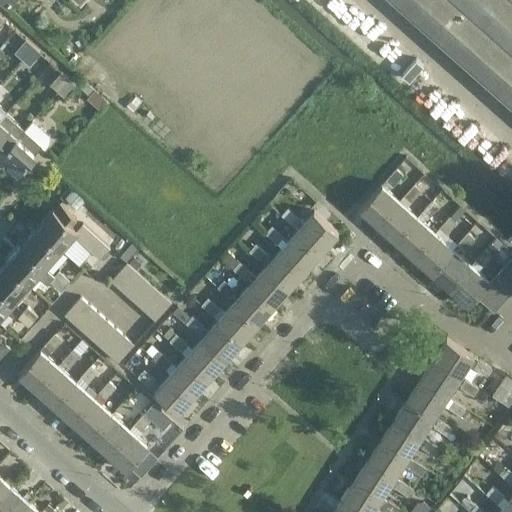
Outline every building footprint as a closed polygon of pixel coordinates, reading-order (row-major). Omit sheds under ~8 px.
[(511,0),(394,0),(511,104),(511,0)] [(21,58),(33,45),(26,38),(14,51),(21,58)] [(29,65),(41,51),(33,45),(21,58),(29,65)] [(412,76),(424,63),(413,53),(401,66),(412,76)] [(57,90),(69,77),(61,70),(49,83),(57,90)] [(89,95),(95,89),(75,71),(70,77),(69,77),(57,90),(65,97),(76,84),(89,95)] [(100,109),(108,100),(96,90),(88,99),(100,109)] [(7,113),(0,121),(0,157),(25,129),(7,113)] [(35,153),(41,146),(43,148),(50,141),(50,135),(33,120),(25,129),(0,157),(19,174),(37,155),(35,153)] [(397,167),(360,208),(379,225),(400,201),(399,199),(389,190),(404,173),(397,167)] [(400,201),(379,225),(396,240),(418,216),(406,206),(421,190),(414,183),(399,199),(400,201)] [(428,218),(439,205),(432,199),(421,211),(428,218)] [(53,209),(37,227),(63,251),(77,236),(101,258),(110,247),(83,223),(77,230),(71,225),(77,218),(63,206),(58,213),(53,209)] [(314,210),(304,221),(287,207),(281,214),(298,229),(322,250),(339,232),(314,210)] [(435,232),(414,256),(432,272),(453,248),(452,247),(442,238),(457,221),(449,215),(434,231),(435,232)] [(418,216),(396,240),(414,256),(435,232),(434,231),(418,216)] [(277,243),(284,236),(272,224),(265,232),(277,243)] [(63,251),(37,227),(21,245),(47,269),(63,251)] [(298,229),(282,247),(306,268),(322,250),(298,229)] [(453,248),(432,272),(449,288),(471,264),(460,254),(475,237),(467,230),(452,247),(453,248)] [(495,253),(503,243),(496,237),(488,247),(495,253)] [(127,262),(138,248),(132,242),(120,257),(127,262)] [(306,268),(282,247),(273,257),(256,242),(249,250),(260,260),(266,265),(290,286),(306,268)] [(503,264),(511,253),(511,249),(504,243),(492,255),(503,264)] [(47,269),(21,245),(5,263),(31,286),(40,277),(47,269)] [(482,266),(493,253),(485,246),(474,259),(482,266)] [(266,265),(256,276),(228,250),(221,257),(250,283),(255,287),(274,304),(290,286),(266,265)] [(142,264),(134,257),(129,263),(137,269),(142,264)] [(511,260),(509,258),(501,267),(511,277),(511,260)] [(31,286),(5,263),(0,268),(0,290),(16,304),(31,286)] [(137,271),(128,263),(112,282),(121,289),(137,271)] [(471,264),(449,288),(468,304),(476,295),(484,286),(489,281),(471,264)] [(511,277),(501,267),(492,277),(510,293),(511,290),(511,277)] [(65,284),(54,274),(47,269),(40,277),(44,280),(49,280),(60,290),(65,284)] [(65,284),(70,279),(59,269),(54,274),(65,284)] [(130,297),(146,279),(137,271),(121,289),(130,297)] [(489,281),(484,286),(502,302),(510,293),(492,277),(489,281)] [(229,297),(236,289),(224,278),(217,286),(229,297)] [(138,305),(154,287),(146,279),(130,297),(138,305)] [(250,283),(234,301),(255,319),(259,322),(274,304),(255,287),(250,283)] [(494,311),(502,302),(484,286),(476,295),(494,311)] [(147,313),(163,294),(154,287),(138,305),(147,313)] [(0,321),(16,304),(0,290),(0,321)] [(156,320),(172,302),(163,294),(147,313),(155,319),(156,320)] [(234,301),(225,311),(207,296),(201,304),(218,319),(243,340),(259,322),(255,319),(234,301)] [(74,322),(90,305),(81,297),(65,314),(74,322)] [(33,320),(38,315),(27,305),(23,310),(33,320)] [(83,330),(99,313),(90,305),(74,322),(83,330)] [(218,319),(209,330),(191,314),(190,316),(177,305),(172,311),(202,337),(227,358),(243,340),(218,319)] [(33,320),(23,310),(18,316),(28,326),(33,320)] [(92,338),(108,321),(99,313),(83,330),(92,338)] [(101,346),(116,328),(108,321),(92,338),(101,346)] [(109,354),(125,336),(116,328),(101,346),(109,354)] [(202,337),(193,347),(176,332),(169,340),(181,350),(186,355),(211,376),(227,358),(202,337)] [(56,333),(20,374),(38,390),(60,366),(47,355),(62,338),(56,333)] [(134,344),(133,344),(125,336),(109,354),(118,362),(134,344)] [(446,337),(433,358),(460,376),(468,363),(486,375),(492,367),(446,337)] [(0,355),(1,357),(11,346),(5,341),(4,342),(0,338),(0,355)] [(89,344),(81,338),(62,360),(69,366),(89,344)] [(186,355),(177,365),(160,350),(153,358),(164,368),(170,373),(195,394),(211,376),(186,355)] [(460,376),(433,358),(419,378),(447,396),(448,395),(460,376)] [(77,382),(56,406),(74,422),(95,398),(83,387),(98,370),(91,363),(75,380),(77,382)] [(60,366),(38,390),(56,406),(77,382),(75,380),(60,366)] [(170,373),(161,383),(144,368),(137,376),(149,386),(154,391),(178,413),(195,394),(170,373)] [(473,395),(479,386),(465,377),(459,386),(473,395)] [(447,396),(419,378),(406,398),(434,416),(442,403),(460,415),(466,406),(453,398),(448,395),(447,396)] [(105,398),(116,386),(109,379),(98,392),(105,398)] [(123,414),(134,402),(126,395),(116,408),(123,414)] [(95,398),(74,422),(91,438),(113,414),(95,398)] [(434,416),(406,398),(393,418),(421,436),(422,435),(434,416)] [(131,430),(109,454),(127,471),(149,447),(136,435),(151,419),(163,429),(173,418),(154,401),(129,429),(131,430)] [(113,414),(91,438),(109,454),(131,430),(129,429),(113,414)] [(447,435),(453,427),(439,417),(433,426),(447,435)] [(421,436),(393,418),(380,438),(408,456),(409,455),(416,443),(434,455),(439,447),(426,438),(422,435),(421,436)] [(413,457),(409,455),(408,456),(380,438),(367,458),(395,476),(396,475),(403,463),(421,475),(426,466),(413,457)] [(395,476),(367,458),(354,478),(382,496),(383,495),(390,484),(408,495),(413,486),(400,478),(396,475),(395,476)] [(511,470),(508,467),(499,461),(494,466),(502,473),(501,474),(511,484),(511,470)] [(0,475),(0,499),(12,486),(11,485),(14,481),(9,477),(6,481),(0,475)] [(502,507),(509,499),(482,476),(476,483),(486,491),(485,492),(502,507)] [(382,496),(354,478),(341,498),(362,511),(371,511),(377,504),(389,511),(396,511),(400,507),(387,498),(383,495),(382,496)] [(12,486),(0,499),(0,511),(20,511),(30,502),(30,501),(33,498),(27,493),(24,496),(12,486)] [(450,494),(435,511),(436,511),(465,511),(468,509),(450,494)] [(506,511),(502,508),(497,511),(486,511),(467,494),(460,502),(471,511),(506,511)] [(502,507),(502,508),(506,511),(511,511),(511,495),(509,499),(502,507)] [(362,511),(341,498),(332,511),(362,511)] [(411,510),(411,511),(427,511),(431,507),(423,501),(417,502),(411,510)] [(41,511),(30,502),(20,511),(48,511),(45,509),(42,511),(41,511)]
